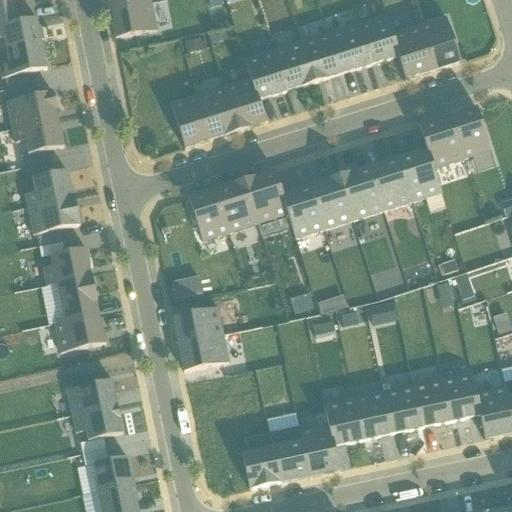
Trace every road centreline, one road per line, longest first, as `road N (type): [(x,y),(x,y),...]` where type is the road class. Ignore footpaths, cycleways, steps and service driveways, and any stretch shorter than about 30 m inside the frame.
road 1 (residential): [(123,197),(511,72)]
road 2 (residential): [(123,197),(189,511)]
road 3 (residential): [(276,511),(511,461)]
road 4 (residential): [(81,0),(123,197)]
